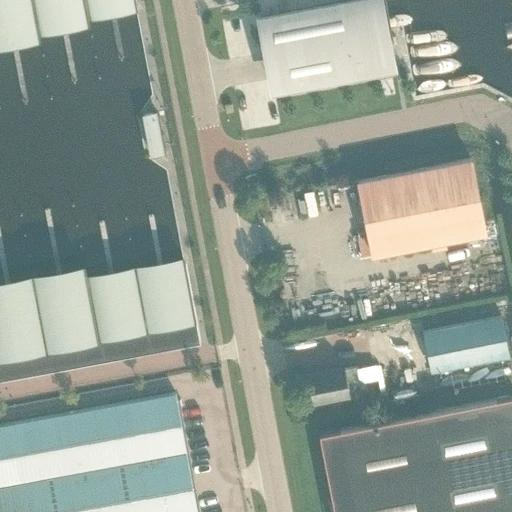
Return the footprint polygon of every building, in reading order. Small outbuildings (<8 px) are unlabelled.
[(88,16),(87,11),(136,2),(135,0),(0,0),(0,38),(39,31),(37,26),(88,16)] [(369,0),(350,0),(259,17),(266,54),(276,52),(283,88),(392,67),(385,30),(376,32),(369,0)] [(470,158),(358,180),(372,255),(431,243),(432,250),(445,248),(444,241),(484,232),(470,158)] [(0,381),(200,344),(185,264),(87,283),(85,272),(0,287),(0,381)] [(501,316),(422,331),(430,371),(509,356),(501,316)] [(356,367),(307,376),(312,402),(348,395),(345,381),(358,378),(356,367)] [(0,424),(0,511),(196,511),(175,393),(0,424)] [(511,511),(511,395),(319,433),(333,511),(511,511)]
